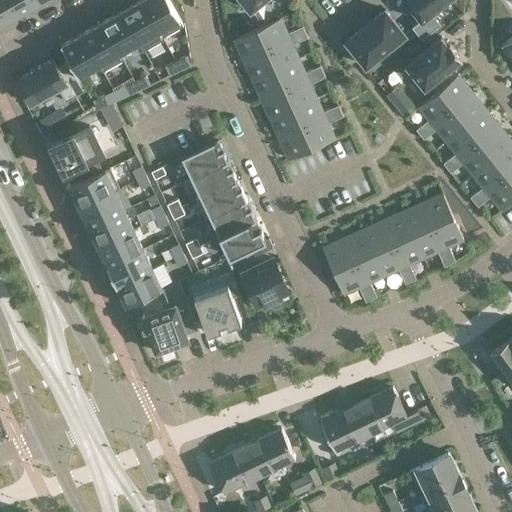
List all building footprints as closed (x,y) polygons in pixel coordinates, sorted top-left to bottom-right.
[(4,0),(0,0),(0,24),(14,16),(4,0)] [(4,0),(14,16),(34,5),(31,0),(4,0)] [(141,0),(139,0),(121,10),(144,50),(164,39),(141,0)] [(169,0),(141,0),(164,39),(165,38),(163,36),(183,25),(169,0)] [(237,0),(239,2),(241,0),(242,0),(250,9),(261,0),(237,0)] [(405,0),(420,19),(412,26),(422,39),(440,24),(431,12),(446,0),(405,0)] [(370,20),(360,28),(346,40),(366,65),(405,34),(385,9),(370,20)] [(121,10),(101,21),(123,59),(124,58),(120,52),(138,42),(143,50),(144,50),(121,10)] [(244,58),(289,38),(286,32),(280,17),(235,38),(244,58)] [(101,21),(82,33),(103,70),(123,59),(101,21)] [(307,36),(302,25),(294,29),(299,40),(307,36)] [(286,32),(289,38),(292,44),(299,40),(294,29),(286,32)] [(82,33),(61,44),(79,76),(99,64),(102,71),(103,70),(82,33)] [(511,35),(501,44),(511,57),(511,35)] [(405,64),(424,88),(462,58),(449,42),(448,44),(441,36),(405,64)] [(289,38),(244,58),(253,78),(298,58),(292,44),(289,38)] [(191,64),(187,55),(176,61),(180,70),(191,64)] [(31,102),(57,87),(65,101),(85,89),(72,66),(60,73),(52,58),(18,78),(31,102)] [(298,58),(253,78),(262,98),(307,77),(304,72),(298,58)] [(165,66),(170,75),(180,70),(176,61),(165,66)] [(325,76),(320,64),(312,68),(317,79),(325,76)] [(317,79),(312,68),(304,72),(307,77),(309,83),(317,79)] [(433,123),(472,91),(457,74),(419,105),(429,118),(433,123)] [(150,84),(146,75),(135,80),(139,89),(150,84)] [(271,117),(316,97),(309,83),(307,77),(262,98),(271,117)] [(124,85),(128,94),(139,89),(135,80),(124,85)] [(472,91),(433,123),(437,127),(447,139),(485,108),(472,91)] [(108,104),(103,95),(93,100),(97,109),(108,104)] [(316,97),(271,117),(280,137),(325,117),(322,111),(316,97)] [(414,97),(402,107),(407,114),(419,104),(414,97)] [(112,103),(102,108),(106,117),(117,112),(112,103)] [(335,119),(343,115),(338,104),(330,107),(335,119)] [(335,119),(330,107),(322,111),(325,117),(327,122),(335,119)] [(485,108),(447,139),(456,151),(460,156),(499,125),(485,108)] [(35,122),(43,136),(55,129),(47,116),(35,122)] [(289,158),(334,137),(327,122),(325,117),(280,137),(289,158)] [(422,123),(430,133),(437,127),(433,123),(429,118),(422,123)] [(422,123),(416,129),(424,138),(430,133),(422,123)] [(89,124),(50,143),(63,170),(74,166),(79,177),(101,166),(96,155),(102,152),(89,124)] [(474,173),(511,142),(511,141),(499,125),(460,156),(464,161),(474,173)] [(191,177),(228,159),(218,139),(181,156),(191,177)] [(487,190),(511,169),(511,142),(474,173),(483,185),(487,190)] [(450,157),(457,166),(464,161),(460,156),(456,151),(450,157)] [(443,162),(451,172),(457,166),(450,157),(443,162)] [(201,196),(237,179),(228,159),(191,177),(200,195),(201,196)] [(141,165),(132,169),(137,179),(146,174),(141,165)] [(152,170),(151,170),(155,178),(166,173),(162,165),(152,170)] [(110,166),(69,186),(79,206),(120,187),(110,166)] [(511,169),(487,190),(491,195),(501,208),(511,199),(511,169)] [(146,174),(137,179),(141,188),(150,183),(146,174)] [(210,216),(246,198),(237,179),(201,196),(200,195),(196,197),(196,198),(206,218),(206,219),(210,217),(210,216)] [(477,190),(484,200),(491,195),(487,190),(483,185),(477,190)] [(79,206),(88,226),(125,208),(116,190),(120,188),(120,187),(79,206)] [(484,200),(477,190),(470,196),(478,206),(484,200)] [(422,202),(443,247),(448,244),(463,237),(443,192),(422,202)] [(178,198),(167,203),(170,211),(181,205),(178,198)] [(246,198),(210,216),(210,217),(219,235),(256,218),(246,198)] [(402,211),(423,256),(437,249),(443,247),(422,202),(402,211)] [(160,204),(151,208),(155,218),(164,213),(160,204)] [(181,205),(170,211),(174,218),(185,212),(181,205)] [(88,226),(97,245),(134,228),(125,208),(88,226)] [(383,220),(403,265),(409,262),(423,256),(402,211),(383,220)] [(164,213),(155,218),(160,227),(169,222),(164,213)] [(229,256),(265,238),(256,218),(219,235),(229,256)] [(403,265),(383,220),(363,229),(384,274),(398,267),(403,265)] [(107,265),(143,247),(134,228),(97,245),(107,265)] [(343,238),(364,283),(370,280),(384,274),(363,229),(343,238)] [(196,237),(185,242),(189,250),(200,244),(196,237)] [(274,247),(270,238),(252,246),(256,255),(274,247)] [(343,238),(323,247),(343,292),(358,285),(364,283),(343,238)] [(179,243),(170,247),(174,256),(183,252),(179,243)] [(200,244),(189,250),(192,257),(203,251),(200,244)] [(440,257),(452,252),(448,244),(443,247),(437,249),(440,257)] [(107,265),(116,284),(152,267),(143,247),(107,265)] [(183,252),(174,256),(178,266),(187,261),(183,252)] [(452,252),(440,257),(444,265),(455,260),(452,252)] [(288,290),(273,258),(242,273),(258,305),(288,290)] [(401,275),(412,270),(409,262),(403,265),(398,267),(401,275)] [(152,267),(116,284),(126,305),(162,287),(152,267)] [(412,270),(401,275),(405,283),(416,278),(412,270)] [(170,305),(144,314),(142,315),(143,316),(144,318),(139,320),(144,334),(149,332),(155,349),(156,351),(157,350),(187,339),(189,339),(188,337),(185,329),(196,325),(179,279),(163,287),(170,305)] [(220,324),(226,321),(227,325),(241,320),(233,296),(240,293),(235,280),(194,295),(207,332),(221,327),(220,324)] [(362,293),(373,288),(370,280),(364,283),(358,285),(362,293)] [(365,301),(377,296),(373,288),(362,293),(365,301)] [(511,341),(509,337),(490,350),(511,380),(511,341)] [(406,413),(393,385),(356,403),(370,431),(406,415),(406,414),(406,413)] [(370,431),(356,403),(322,419),(321,419),(320,419),(334,449),(336,449),(335,448),(370,431)] [(406,414),(406,415),(410,424),(422,418),(417,408),(406,413),(406,414)] [(280,428),(245,444),(259,473),(294,457),(296,457),(281,427),(280,427),(280,428)] [(245,444),(209,462),(223,490),(259,473),(245,444)] [(448,451),(416,467),(425,487),(458,472),(448,451)] [(323,467),(328,477),(340,471),(335,461),(323,467)] [(304,472),(310,486),(322,480),(315,466),(304,472)] [(458,472),(425,487),(435,507),(467,491),(468,491),(458,472)] [(389,505),(398,500),(393,489),(384,494),(389,505)] [(467,491),(435,507),(437,511),(473,511),(476,511),(467,491)] [(264,493),(252,499),(258,511),(270,505),(264,493)] [(398,500),(389,505),(392,511),(401,511),(403,511),(398,500)]
